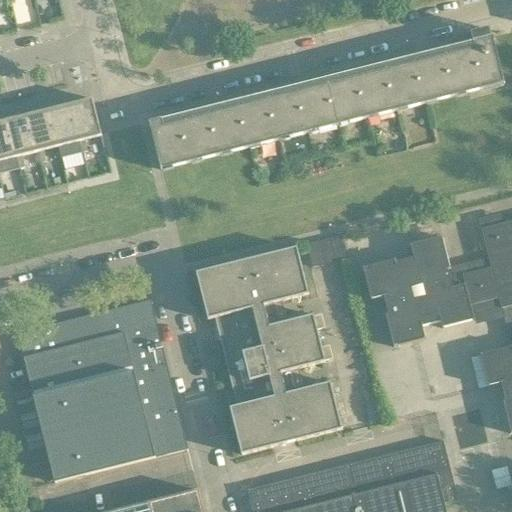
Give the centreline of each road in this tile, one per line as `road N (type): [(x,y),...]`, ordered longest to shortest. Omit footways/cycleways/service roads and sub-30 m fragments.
road 1 (residential): [(511,3),(120,104),(101,41)]
road 2 (residential): [(224,511),(164,277)]
road 3 (residential): [(0,301),(140,266),(164,277)]
